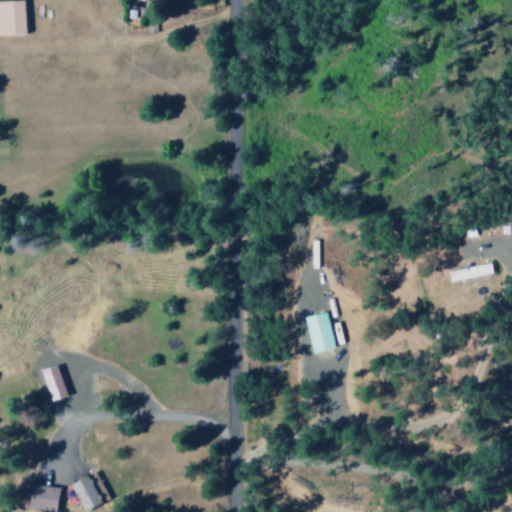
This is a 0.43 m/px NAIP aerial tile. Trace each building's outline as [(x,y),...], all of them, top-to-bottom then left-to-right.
[(0,0),(0,34),(27,34),(26,0),(0,0)] [(487,262),(484,252),(462,257),(464,268),(487,262)] [(447,272),(449,282),(493,273),(491,262),(447,272)] [(335,349),(328,312),(306,316),(313,353),(335,349)] [(69,396),(58,365),(42,370),(52,401),(69,396)] [(92,478),(72,488),(84,511),(86,511),(104,503),(92,478)] [(59,511),(59,486),(28,485),(28,510),(59,511)]
